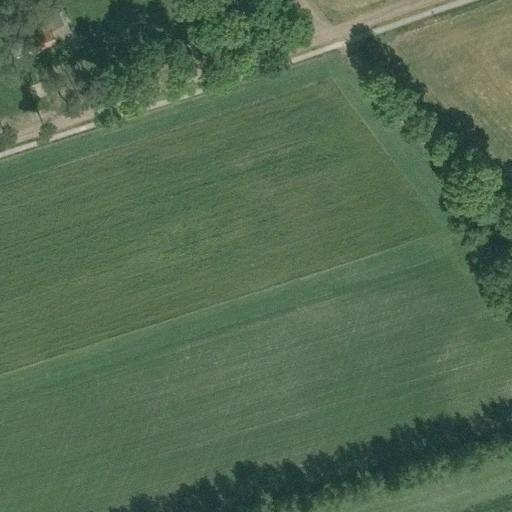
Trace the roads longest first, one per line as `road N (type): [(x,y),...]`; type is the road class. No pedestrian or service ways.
road 1 (track): [(0,140),(434,0)]
road 2 (track): [(511,243),(306,0)]
